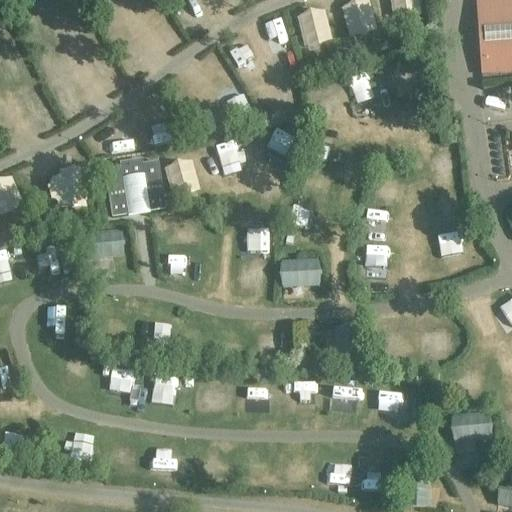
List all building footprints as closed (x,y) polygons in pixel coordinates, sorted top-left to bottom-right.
[(486,74),(511,71),(511,7),(481,10),(486,74)] [(106,174),(113,212),(163,202),(155,164),(106,174)] [(103,279),(98,235),(85,237),(91,281),(103,279)] [(283,258),(285,303),(297,302),(295,258),(283,258)] [(341,326),(343,370),(355,370),(354,325),(341,326)] [(442,424),(443,436),(488,432),(487,420),(442,424)] [(406,510),(419,511),(421,466),(409,466),(406,510)] [(500,501),(511,503),(511,488),(503,486),(500,501)]
